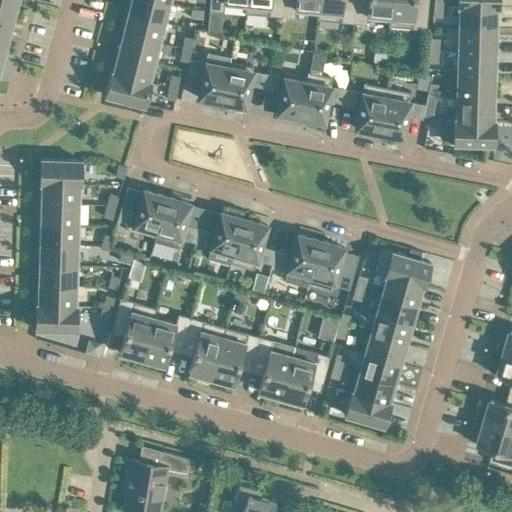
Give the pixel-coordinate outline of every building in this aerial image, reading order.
[(163,22),(168,2),(159,0),(130,0),(128,13),(163,22)] [(246,0),(209,0),(209,9),(222,10),(223,1),(245,3),(246,3),(246,0)] [(246,0),(246,3),(245,3),(245,12),(281,16),(282,0),(246,0)] [(319,0),(282,0),(281,16),(294,17),(295,7),(317,9),(318,9),(319,0)] [(319,0),(318,9),(317,9),(317,19),(353,22),(355,0),(319,0)] [(391,0),(355,0),(353,22),(366,23),(367,14),(390,16),(391,0)] [(391,0),(390,16),(389,25),(426,29),(428,0),(391,0)] [(0,27),(9,30),(15,7),(0,3),(0,27)] [(441,15),(443,4),(434,3),(432,13),(441,15)] [(495,29),(496,7),(459,6),(459,28),(495,29)] [(203,9),(191,8),(190,16),(202,17),(203,9)] [(158,41),(163,22),(128,13),(123,32),(158,41)] [(0,51),(3,52),(9,30),(0,27),(0,51)] [(494,52),(495,29),(459,28),(458,51),(494,52)] [(153,60),(158,41),(123,32),(118,51),(153,60)] [(185,36),(182,48),(190,49),(193,37),(185,36)] [(431,37),(430,49),(438,50),(439,38),(431,37)] [(188,61),(190,49),(182,48),(180,59),(188,61)] [(437,62),(438,50),(430,49),(429,61),(437,62)] [(148,80),(153,60),(118,51),(113,71),(148,80)] [(494,74),(494,52),(458,51),(457,73),(494,74)] [(198,74),(201,60),(189,58),(186,72),(198,74)] [(228,65),(205,61),(198,97),(221,101),(228,65)] [(221,101),(245,106),(253,65),(228,61),(228,65),(221,101)] [(148,80),(113,71),(110,70),(104,94),(144,104),(150,80),(148,80)] [(265,87),(268,73),(256,71),(253,85),(265,87)] [(308,76),(307,76),(285,71),(277,112),(300,116),(308,76)] [(323,121),(332,76),(308,71),(307,76),(308,76),(300,116),(323,121)] [(280,75),(268,73),(265,87),(277,89),(280,75)] [(493,97),(494,74),(457,73),(457,95),(493,97)] [(171,74),(169,86),(177,87),(179,76),(171,74)] [(379,132),(387,86),(364,82),(355,127),(379,132)] [(430,82),(427,94),(435,95),(438,84),(430,82)] [(174,99),(177,87),(169,86),(166,98),(174,99)] [(343,102),(346,88),(334,86),(332,100),(343,102)] [(402,136),(411,91),(387,86),(379,132),(402,136)] [(358,90),(346,88),(343,102),(355,105),(358,90)] [(433,107),(435,95),(427,94),(425,105),(433,107)] [(492,119),(493,97),(457,95),(456,118),(492,119)] [(410,115),(422,118),(425,103),(413,101),(410,115)] [(492,119),(456,118),(453,118),(453,142),(494,144),(495,119),(492,119)] [(39,182),(42,182),(78,184),(81,184),(81,159),(40,158),(39,182)] [(126,166),(118,164),(115,175),(123,177),(126,166)] [(78,204),(78,184),(42,182),(41,202),(78,204)] [(155,235),(166,195),(144,189),(132,228),(154,235),(155,235)] [(110,193),(107,204),(115,206),(118,195),(110,193)] [(189,202),(166,195),(155,235),(154,235),(153,239),(177,246),(179,237),(189,202)] [(77,224),(78,204),(41,202),(41,223),(77,224)] [(112,218),(115,206),(107,204),(104,216),(112,218)] [(129,222),(133,208),(121,205),(117,219),(129,222)] [(232,257),(243,217),(220,211),(209,250),(231,257),(232,257)] [(230,261),(253,268),(266,224),(243,217),(232,257),(231,257),(230,261)] [(76,244),(77,224),(41,223),(40,243),(76,244)] [(195,241),(199,227),(187,224),(183,238),(195,241)] [(210,231),(199,227),(195,241),(206,245),(210,231)] [(113,235),(105,233),(101,245),(109,247),(113,235)] [(310,274),(320,239),(297,233),(287,268),(309,274),(310,274)] [(307,283),(330,290),(343,246),(320,239),(310,274),(309,274),(307,283)] [(76,264),(76,244),(40,243),(39,263),(76,264)] [(272,263),(276,249),(264,246),(260,260),(272,263)] [(386,274),(421,284),(424,285),(430,261),(419,258),(407,255),(382,247),(375,271),(386,274)] [(407,255),(419,258),(421,251),(410,247),(407,255)] [(287,253),(276,249),(272,263),(283,267),(287,253)] [(121,251),(118,259),(130,263),(132,255),(121,251)] [(75,284),(76,264),(39,263),(39,283),(75,284)] [(352,275),(341,272),(337,286),(348,290),(352,275)] [(116,288),(120,276),(112,274),(109,286),(116,288)] [(359,274),(355,286),(363,288),(367,276),(359,274)] [(416,304),(421,284),(386,274),(381,294),(416,304)] [(74,304),(75,284),(39,283),(38,303),(74,304)] [(360,299),(363,288),(355,286),(352,297),(360,299)] [(106,294),(103,306),(111,308),(114,296),(106,294)] [(410,323),(416,304),(381,294),(375,313),(410,323)] [(156,307),(120,297),(112,326),(125,330),(119,351),(141,357),(153,316),(154,316),(156,307)] [(74,304),(38,303),(36,303),(35,328),(76,329),(77,304),(74,304)] [(107,320),(111,308),(103,306),(100,317),(107,320)] [(342,312),(339,323),(346,326),(349,314),(342,312)] [(182,346),(190,316),(178,313),(175,322),(154,316),(153,316),(141,357),(164,364),(170,342),(182,346)] [(405,342),(410,323),(375,313),(370,332),(405,342)] [(211,377),(225,326),(190,316),(182,346),(194,349),(188,370),(211,377)] [(343,337),(346,326),(339,323),(336,335),(343,337)] [(260,335),(225,326),(211,377),(233,383),(240,361),(251,365),(260,335)] [(399,362),(405,342),(370,332),(364,352),(399,362)] [(272,339),(260,335),(251,365),(263,368),(257,390),(280,396),(292,354),(291,354),(269,348),(272,339)] [(322,384),(330,355),(294,345),(291,354),(292,354),(280,396),(303,402),(309,381),(322,384)] [(511,353),(504,351),(498,374),(511,378),(511,353)] [(394,381),(399,362),(364,352),(359,371),(394,381)] [(337,353),(333,364),(341,366),(344,355),(337,353)] [(338,378),(341,366),(333,364),(330,376),(338,378)] [(388,400),(394,381),(359,371),(353,390),(388,400)] [(332,398),(336,386),(328,384),(325,395),(332,398)] [(390,401),(388,400),(353,390),(351,389),(344,413),(384,425),(390,401)] [(511,428),(511,403),(491,398),(485,420),(511,428)] [(511,466),(511,428),(485,420),(478,443),(500,449),(496,462),(511,466)] [(186,474),(186,471),(189,471),(192,460),(188,459),(189,457),(163,450),(160,464),(128,458),(125,477),(128,477),(123,506),(157,511),(165,471),(186,474)] [(271,511),(275,501),(260,496),(262,489),(239,483),(233,503),(244,505),(242,511),(271,511)]
